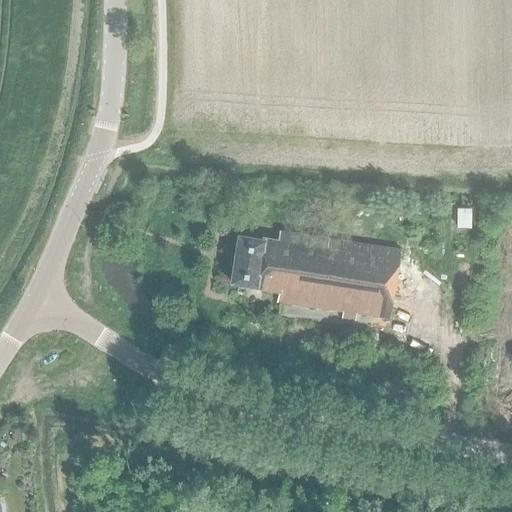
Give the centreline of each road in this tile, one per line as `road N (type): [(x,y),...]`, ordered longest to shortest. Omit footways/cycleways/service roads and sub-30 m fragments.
road 1 (tertiary): [(37,296),(163,378),(238,408),(511,457)]
road 2 (tertiary): [(37,296),(96,159),(112,81),(116,0)]
